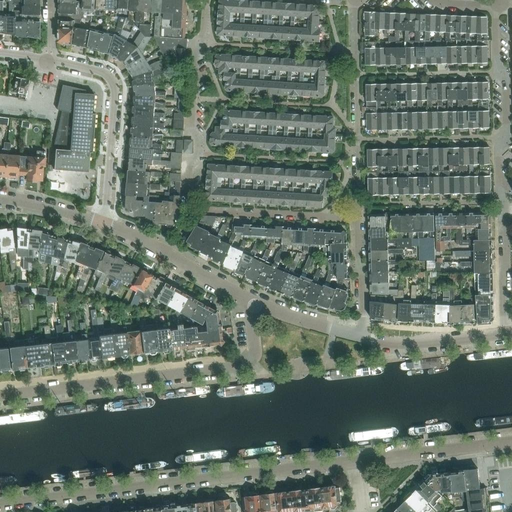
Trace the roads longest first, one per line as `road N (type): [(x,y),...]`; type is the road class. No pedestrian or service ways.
road 1 (residential): [(0,503),(355,459)]
road 2 (residential): [(255,302),(255,345),(245,365),(0,395)]
road 3 (residential): [(0,51),(112,80),(115,120),(100,222)]
road 4 (residential): [(357,219),(355,0)]
road 5 (residential): [(187,211),(199,138),(191,129),(195,43),(203,36),(205,0)]
road 6 (residential): [(498,184),(498,142),(506,135),(497,6)]
road 7 (residential): [(357,219),(187,211)]
road 8 (residential): [(355,459),(511,441)]
road 9 (residential): [(504,335),(405,343),(360,336)]
road 10 (residential): [(503,315),(498,184)]
